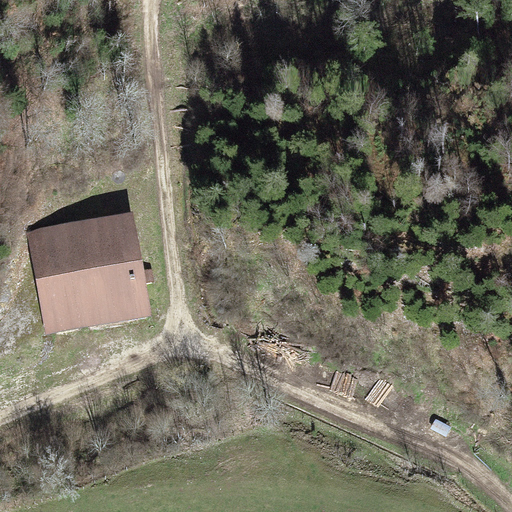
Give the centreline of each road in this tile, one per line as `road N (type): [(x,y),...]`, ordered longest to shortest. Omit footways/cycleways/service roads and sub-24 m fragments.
road 1 (track): [(184,334),(476,473),(511,503)]
road 2 (track): [(184,334),(150,55),(151,0)]
road 3 (track): [(0,433),(101,394),(184,334)]
